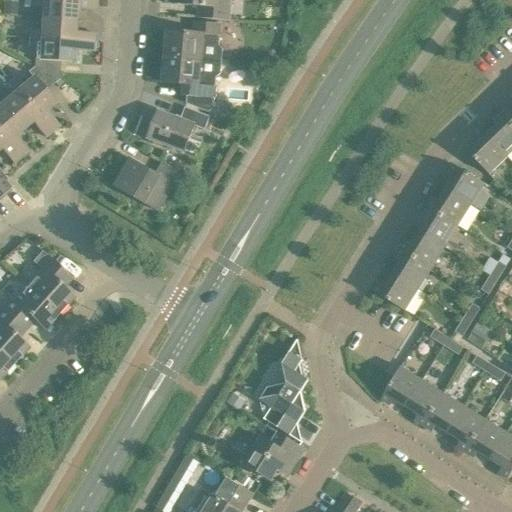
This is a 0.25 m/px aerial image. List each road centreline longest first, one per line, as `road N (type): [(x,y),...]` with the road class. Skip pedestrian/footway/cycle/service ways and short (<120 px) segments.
road 1 (residential): [(341,436),(321,337),(447,136),(511,75)]
road 2 (tertiary): [(197,318),(396,0)]
road 3 (residential): [(46,225),(121,95),(131,0)]
road 4 (tertiary): [(81,511),(197,318)]
road 5 (residential): [(511,502),(462,483),(382,430),(341,436)]
road 6 (residential): [(0,417),(113,267)]
